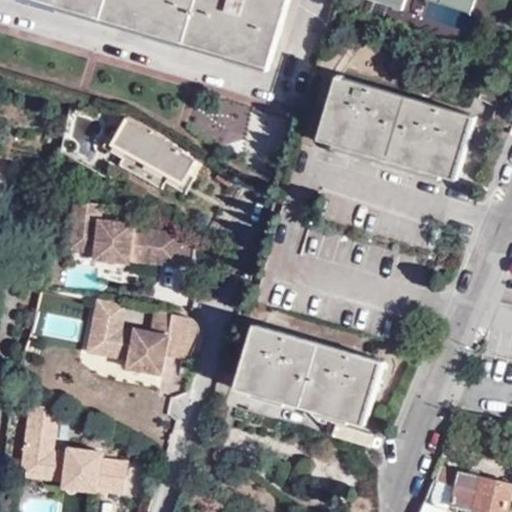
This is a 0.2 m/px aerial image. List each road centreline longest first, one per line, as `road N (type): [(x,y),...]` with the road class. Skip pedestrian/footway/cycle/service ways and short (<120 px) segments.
road 1 (unknown): [(471,329),(278,265),(309,175),(508,234)]
road 2 (unknown): [(11,0),(130,42),(267,73),(298,51),(310,0)]
road 3 (residential): [(511,228),(403,511)]
